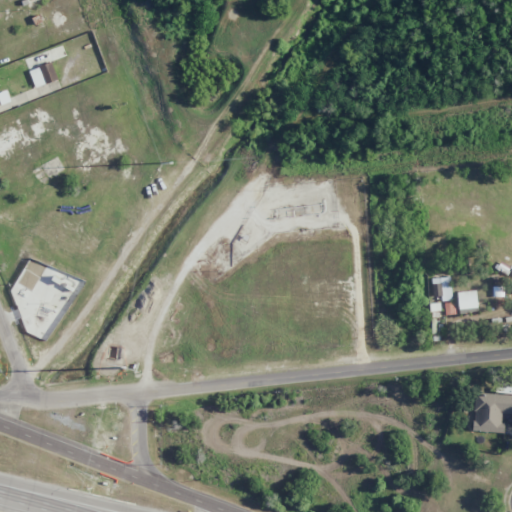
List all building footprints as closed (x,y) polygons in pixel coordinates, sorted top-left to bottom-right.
[(35,88),(58,80),(51,62),(29,71),(35,88)] [(0,105),(11,101),(6,90),(0,92),(0,105)] [(432,277),(432,298),(450,299),(450,278),(432,277)] [(458,292),(458,313),(477,313),(476,291),(458,292)] [(511,395),(475,394),(474,431),(502,432),(503,414),(511,414),(511,395)]
